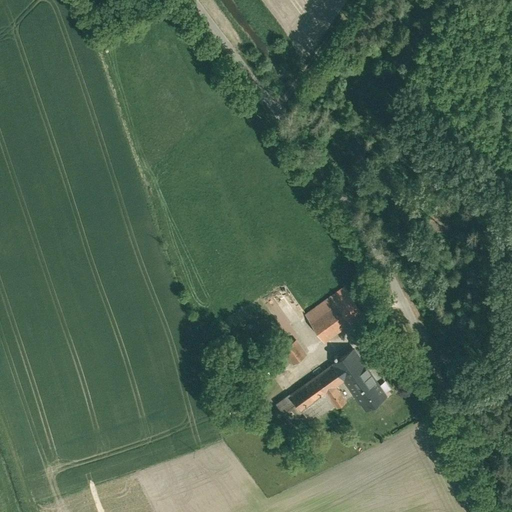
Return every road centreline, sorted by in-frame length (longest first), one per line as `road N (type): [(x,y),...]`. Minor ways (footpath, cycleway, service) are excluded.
road 1 (unclassified): [(499,511),(391,285),(187,0)]
road 2 (track): [(271,113),(353,0)]
